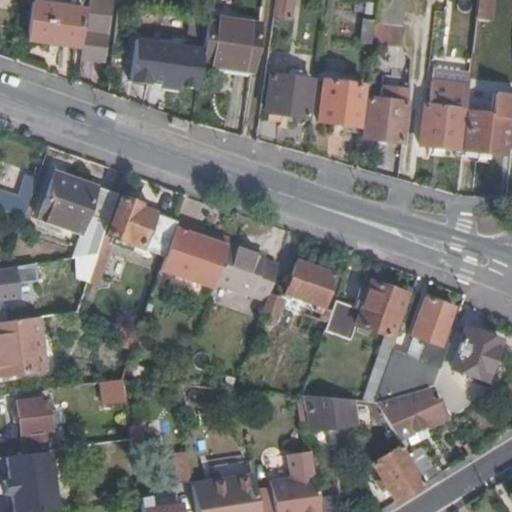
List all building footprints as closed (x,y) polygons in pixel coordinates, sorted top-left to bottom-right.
[(82,9),(33,0),(26,40),(77,47),(82,9)] [(276,0),(274,18),(295,21),(298,0),(276,0)] [(404,30),(407,1),(393,0),(380,0),(377,24),(377,27),(404,30)] [(493,1),(480,0),(478,16),(477,20),(492,21),(494,2),(493,1)] [(370,6),(359,4),(357,14),(369,16),(370,6)] [(87,13),(82,57),(104,60),(108,32),(111,32),(113,17),(87,13)] [(258,26),(209,19),(204,48),(202,65),(253,72),(258,26)] [(377,27),(377,24),(366,23),(363,47),(374,48),(374,45),(377,27)] [(404,30),(377,27),(374,45),(405,49),(407,30),(404,30)] [(202,65),(204,48),(137,39),(131,78),(164,83),(181,85),(199,87),(202,65)] [(308,80),(308,76),(300,74),(300,71),(292,70),(290,78),(270,75),(265,112),(267,112),(266,118),(279,120),(280,114),(308,118),(313,81),(308,80)] [(358,77),(347,76),(346,85),(324,82),(318,121),(360,128),(365,88),(357,86),(358,77)] [(181,85),(164,83),(164,90),(180,92),(181,85)] [(467,114),(469,102),(470,90),(431,85),(429,108),(424,108),(421,146),(459,151),(463,114),(467,114)] [(384,89),(382,101),(398,104),(400,92),(384,89)] [(509,119),(511,119),(511,99),(496,98),(494,118),(472,115),(467,154),(472,154),(472,160),(485,161),(486,157),(504,158),(509,119)] [(404,143),(408,105),(398,104),(382,101),(371,99),(366,138),(404,143)] [(107,222),(117,195),(53,172),(38,218),(78,233),(85,215),(90,217),(107,222)] [(29,201),(38,178),(24,174),(17,198),(29,201)] [(0,207),(24,216),(29,201),(17,198),(0,191),(0,207)] [(140,248),(152,214),(138,209),(139,206),(119,198),(105,235),(103,235),(97,250),(95,256),(87,279),(95,282),(112,238),(140,248)] [(176,223),(176,221),(152,214),(140,248),(164,256),(173,230),(176,223)] [(103,235),(107,222),(90,217),(80,246),(97,250),(103,235)] [(202,231),(176,223),(173,230),(200,239),(202,231)] [(200,239),(173,230),(164,256),(159,271),(209,289),(211,283),(225,245),(227,240),(211,234),(208,242),(200,239)] [(208,242),(211,234),(202,231),(200,239),(208,242)] [(261,257),(225,245),(211,283),(266,301),(267,295),(277,267),(260,260),(261,257)] [(80,246),(76,258),(95,256),(97,250),(80,246)] [(328,323),(331,312),(323,309),(334,276),(296,262),(285,296),(318,307),(316,314),(320,316),(319,320),(328,323)] [(5,268),(0,268),(0,299),(17,297),(15,282),(35,279),(33,264),(5,268)] [(21,301),(35,300),(34,282),(20,283),(21,301)] [(360,310),(334,301),(331,312),(328,323),(324,332),(349,341),(354,327),(385,337),(391,338),(405,297),(370,285),(360,310)] [(42,300),(45,314),(76,310),(81,295),(42,300)] [(282,300),(267,295),(266,301),(260,318),(274,324),(282,300)] [(432,386),(451,332),(446,330),(452,309),(423,298),(411,337),(429,343),(422,364),(413,392),(432,386)] [(30,316),(34,316),(38,316),(45,314),(42,300),(24,303),(26,317),(30,316)] [(0,320),(0,373),(45,367),(38,316),(34,316),(30,316),(26,317),(0,320)] [(305,330),(322,337),(324,332),(328,323),(319,320),(308,316),(305,330)] [(462,326),(459,335),(449,368),(484,380),(498,340),(489,336),(490,333),(474,328),(473,330),(462,326)] [(459,335),(451,332),(432,386),(451,415),(466,406),(447,374),(449,368),(459,335)] [(396,340),(391,338),(385,337),(383,344),(394,348),(396,340)] [(392,352),(394,348),(383,344),(379,356),(389,360),(392,352)] [(413,392),(422,364),(407,359),(407,357),(392,352),(389,360),(374,402),(386,399),(413,392)] [(379,356),(365,402),(368,402),(374,402),(389,360),(379,356)] [(121,379),(101,382),(105,405),(124,402),(121,379)] [(385,420),(395,436),(411,431),(413,433),(445,418),(438,399),(432,401),(427,391),(398,402),(403,415),(397,417),(386,399),(374,402),(385,420)] [(46,396),(17,399),(19,414),(14,415),(15,421),(20,421),(24,451),(53,447),(46,396)] [(308,433),(358,425),(354,401),(301,396),(302,402),(307,428),(308,433)] [(301,428),(307,428),(302,402),(297,403),(301,428)] [(374,402),(368,402),(376,422),(385,420),(374,402)] [(128,425),(130,440),(132,450),(142,448),(139,424),(128,425)] [(130,440),(113,441),(116,469),(134,467),(132,450),(130,440)] [(394,501),(425,483),(401,445),(389,452),(388,448),(384,451),(386,454),(372,462),(394,501)] [(319,511),(318,498),(310,449),(286,453),(289,473),(286,477),(268,480),(272,511),(319,511)] [(176,482),(191,480),(186,450),(171,452),(176,482)] [(0,508),(21,505),(33,503),(28,465),(0,468),(0,508)] [(250,511),(246,486),(205,491),(208,511),(250,511)] [(152,507),(175,503),(174,491),(150,494),(152,507)] [(139,499),(141,509),(152,507),(150,494),(139,495),(139,499)] [(340,511),(338,496),(318,498),(319,511),(340,511)] [(141,509),(141,511),(181,511),(180,503),(175,503),(152,507),(141,509)]
